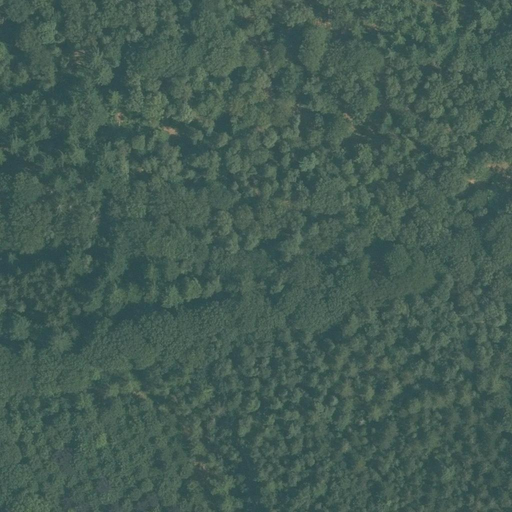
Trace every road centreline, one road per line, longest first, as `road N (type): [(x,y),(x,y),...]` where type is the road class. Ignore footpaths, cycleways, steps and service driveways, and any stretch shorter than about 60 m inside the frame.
road 1 (track): [(511,310),(0,202)]
road 2 (track): [(208,320),(511,230)]
road 3 (track): [(0,373),(208,320)]
road 4 (track): [(208,320),(282,511)]
